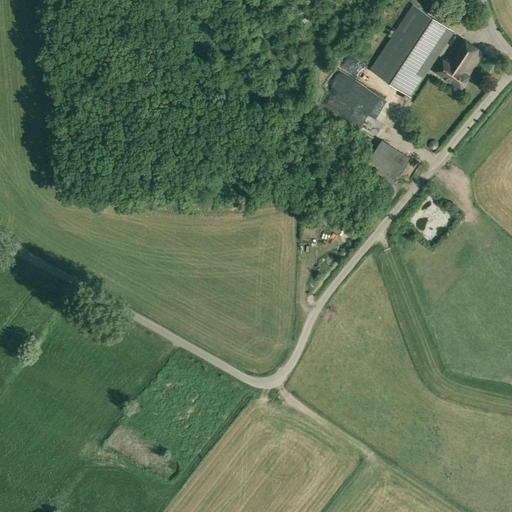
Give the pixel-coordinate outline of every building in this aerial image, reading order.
[(430,0),(425,7),(435,13),(441,3),(439,1),(440,0),(430,0)] [(384,78),(411,95),(443,45),(453,30),(413,4),(370,69),(384,78)] [(463,15),(470,20),(476,11),(469,7),(463,15)] [(312,32),(318,28),(313,21),(308,24),(312,32)] [(435,71),(461,88),(470,75),(469,75),(484,52),(461,36),(446,60),(443,58),(435,71)] [(380,142),(385,136),(371,123),(366,129),(380,142)] [(365,166),(393,183),(409,157),(382,139),(365,166)]
